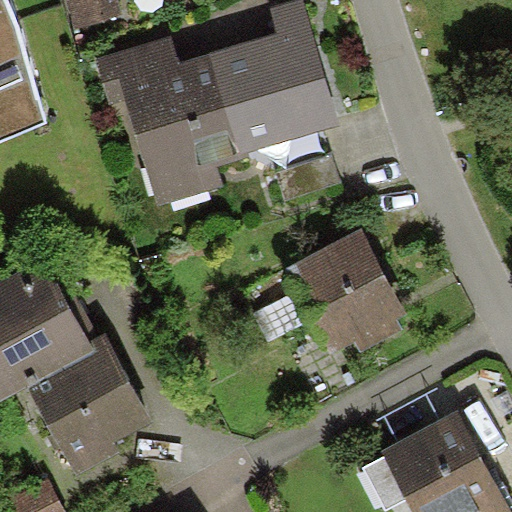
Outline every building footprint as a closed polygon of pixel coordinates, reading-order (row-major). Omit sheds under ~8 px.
[(2,0),(0,0),(0,144),(42,127),(17,34),(2,0)] [(68,0),(75,23),(123,8),(120,0),(68,0)] [(277,30),(213,48),(243,150),(250,148),(289,137),(288,134),(339,119),(303,0),(271,10),(277,30)] [(252,154),(250,148),(243,150),(213,48),(179,58),(173,37),(97,58),(110,104),(128,99),(159,207),(225,188),(218,164),(252,154)] [(341,172),(332,144),(282,161),(291,189),(341,172)] [(407,298),(363,212),(287,251),(333,338),(356,326),(362,337),(404,316),(397,303),(407,298)] [(0,386),(23,375),(90,341),(86,332),(45,250),(0,272),(0,386)] [(101,325),(86,332),(90,341),(23,375),(72,469),(114,447),(107,434),(147,413),(101,325)] [(511,511),(511,495),(459,394),(382,434),(422,511),(511,511)] [(70,511),(48,470),(0,494),(0,511),(70,511)] [(190,511),(174,511),(168,499),(142,511),(204,511),(202,506),(190,511)]
